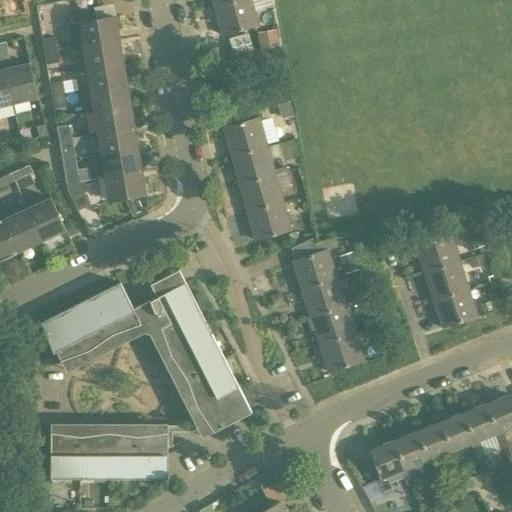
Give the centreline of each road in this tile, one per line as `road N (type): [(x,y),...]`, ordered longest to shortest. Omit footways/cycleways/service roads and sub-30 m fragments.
road 1 (residential): [(293,437),(251,362),(236,282),(194,208)]
road 2 (residential): [(194,208),(157,0)]
road 3 (residential): [(16,299),(172,226),(194,208)]
road 4 (residential): [(153,511),(293,437)]
road 5 (residential): [(293,437),(429,377)]
road 6 (residential): [(429,377),(391,254)]
road 7 (residential): [(16,299),(32,333),(33,419)]
